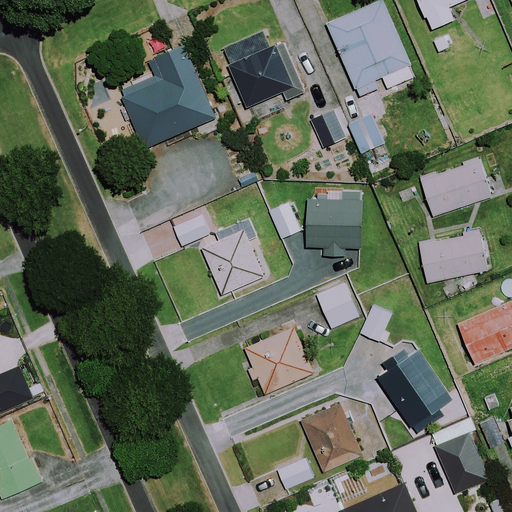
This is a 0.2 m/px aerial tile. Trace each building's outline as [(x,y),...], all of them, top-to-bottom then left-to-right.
[(410,65),(382,0),(328,24),(360,95),(379,87),(376,80),(410,65)] [(417,0),(425,19),(429,17),(434,28),(454,20),(448,7),(463,0),(417,0)] [(232,66),(256,124),(289,110),(286,101),(309,91),(289,42),(232,66)] [(162,77),(122,92),(125,101),(118,104),(131,136),(138,133),(143,145),(219,116),(192,45),(155,59),(162,77)] [(346,137),(333,111),(312,122),(325,148),(346,137)] [(385,143),(374,116),(350,125),(360,153),(385,143)] [(492,195),(480,160),(419,181),(431,216),(492,195)] [(361,247),(361,189),(320,189),(320,197),(310,197),(309,246),(325,246),(325,254),(345,255),(345,247),(361,247)] [(303,231),(291,203),(271,211),(283,239),(303,231)] [(213,233),(205,214),(176,227),(184,246),(213,233)] [(245,231),(232,237),(228,229),(218,233),(221,241),(204,249),(223,293),(264,276),(245,231)] [(486,271),(479,232),(420,243),(427,281),(486,271)] [(359,316),(345,283),(318,294),(332,327),(359,316)] [(511,300),(459,323),(476,361),(511,345),(511,300)] [(391,314),(373,306),(360,333),(379,341),(391,314)] [(247,346),(254,365),(248,368),(253,382),(260,380),(265,395),(316,376),(297,327),(247,346)] [(456,405),(413,343),(386,362),(390,368),(379,375),(418,432),(456,405)] [(0,376),(0,411),(34,398),(22,368),(0,376)] [(361,454),(340,405),(303,420),(324,470),(361,454)] [(497,415),(481,422),(490,446),(507,440),(497,415)] [(44,481),(18,421),(0,428),(0,485),(5,498),(44,481)] [(438,464),(426,436),(402,446),(413,475),(438,464)] [(316,477),(308,458),(279,470),(287,489),(316,477)] [(415,511),(404,484),(341,511),(415,511)]
